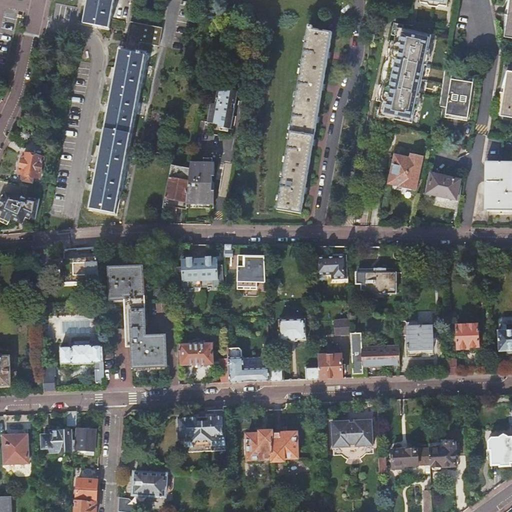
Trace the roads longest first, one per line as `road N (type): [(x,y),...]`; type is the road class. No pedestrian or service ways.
road 1 (residential): [(0,244),(117,231),(511,238)]
road 2 (residential): [(511,385),(110,401)]
road 3 (unclassified): [(0,132),(40,7)]
